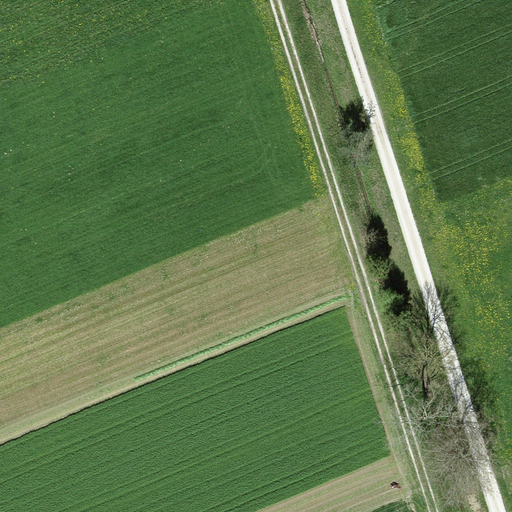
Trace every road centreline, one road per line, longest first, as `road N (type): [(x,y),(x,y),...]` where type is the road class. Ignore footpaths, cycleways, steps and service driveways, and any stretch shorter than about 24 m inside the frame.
road 1 (track): [(435,511),(274,0)]
road 2 (track): [(334,0),(493,511)]
